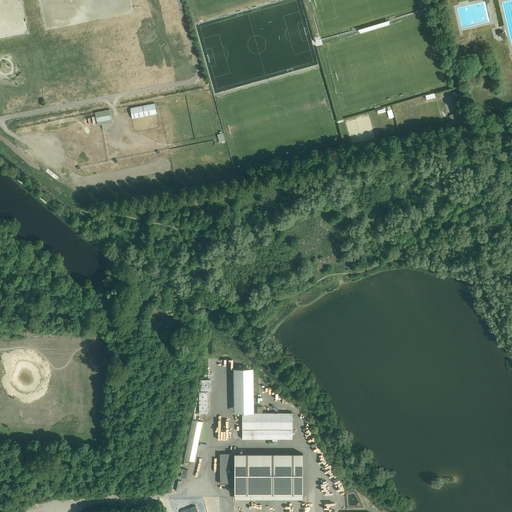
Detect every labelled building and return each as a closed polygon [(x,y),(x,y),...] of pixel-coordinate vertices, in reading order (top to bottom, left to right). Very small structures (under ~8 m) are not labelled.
[(157,114),(155,103),(130,108),(132,119),(157,114)] [(95,113),(97,122),(112,120),(110,110),(95,113)] [(462,115),(462,117),(450,119),(451,122),(445,123),(446,129),(451,129),(451,131),(457,130),(456,127),(464,126),(463,120),(465,119),(463,114),(462,115)] [(229,355),(216,356),(216,369),(221,369),(221,380),(229,379),(228,368),(229,368),(229,355)] [(254,368),(233,369),(234,412),(242,412),(254,412),(254,368)] [(210,379),(200,380),(201,391),(210,390),(210,379)] [(208,412),(208,392),(199,392),(199,412),(208,412)] [(242,412),(242,428),(242,439),(293,439),(293,412),(254,412),(242,412)] [(184,458),(194,460),(202,421),(193,419),(184,458)] [(321,443),(316,432),(308,436),(306,432),(303,433),(309,444),(312,442),(313,444),(310,446),(313,451),(316,449),(317,451),(324,447),(322,444),(318,447),(317,445),(321,443)] [(303,493),(303,452),(220,452),(220,484),(235,484),(235,493),(303,493)] [(321,456),(323,457),(319,461),(324,468),(333,461),(326,452),(321,456)] [(330,470),(329,468),(327,469),(329,473),(336,469),(334,465),(331,467),(332,469),(330,470)] [(331,479),(332,482),(340,478),(337,472),(333,474),(335,478),(331,479)]
